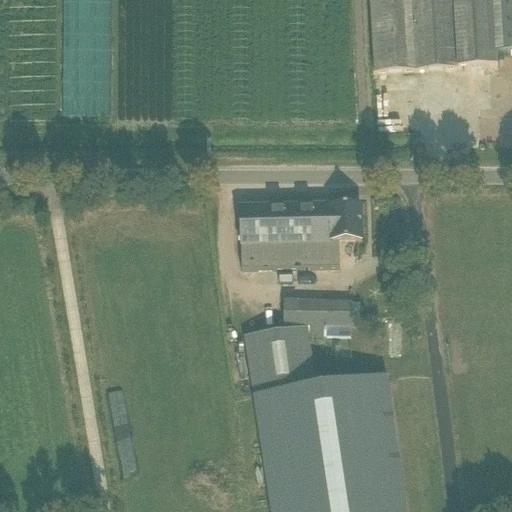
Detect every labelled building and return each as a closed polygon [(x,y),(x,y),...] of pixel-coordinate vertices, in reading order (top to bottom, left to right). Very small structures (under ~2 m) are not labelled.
[(109,59),(108,0),(64,0),(65,16),(87,15),(87,36),(103,36),(103,59),(109,59)] [(511,0),(370,0),(375,76),(416,74),(498,69),(497,56),(511,55),(511,0)] [(329,209),(242,211),(243,263),(338,265),(339,245),(362,244),(361,210),(329,211),(329,209)] [(351,304),(311,304),(317,340),(351,340),(351,304)] [(320,394),(311,334),(243,344),(267,511),(403,511),(385,385),(320,394)]
